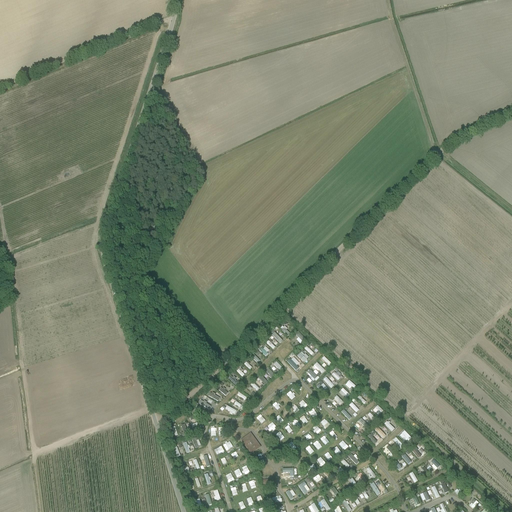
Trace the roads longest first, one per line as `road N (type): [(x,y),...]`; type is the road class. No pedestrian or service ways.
road 1 (unclassified): [(183,511),(100,249),(176,0)]
road 2 (track): [(155,424),(437,150),(511,108)]
